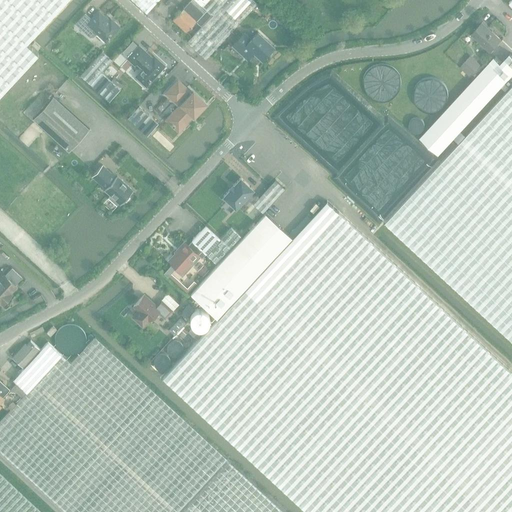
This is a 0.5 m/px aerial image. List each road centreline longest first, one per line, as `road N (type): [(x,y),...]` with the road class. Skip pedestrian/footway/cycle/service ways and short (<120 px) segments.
road 1 (unclassified): [(511,366),(250,122)]
road 2 (unclassified): [(0,335),(100,276),(250,122)]
road 3 (unclassified): [(250,122),(318,58),(422,40),(478,0)]
road 4 (unclassified): [(250,122),(123,0)]
